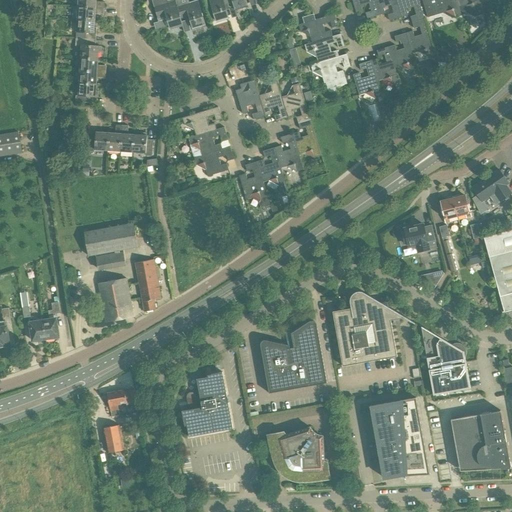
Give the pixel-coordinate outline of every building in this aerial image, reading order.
[(78,0),(78,6),(104,8),(104,1),(95,1),(95,0),(78,0)] [(181,24),(174,0),(151,0),(157,18),(165,16),(169,28),(181,24)] [(174,0),(180,18),(188,16),(191,28),(205,24),(198,1),(188,3),(187,0),(174,0)] [(232,0),(209,0),(215,21),(229,17),(225,5),(233,2),(232,0)] [(232,0),(233,2),(235,9),(248,5),(246,0),(232,0)] [(352,0),(355,9),(357,14),(363,12),(362,6),(369,4),(372,12),(366,14),(368,19),(380,16),(375,0),(352,0)] [(394,14),(389,15),(390,21),(402,17),(396,0),(375,0),(380,16),(386,14),(384,8),(392,6),(394,14)] [(413,23),(425,19),(419,0),(397,0),(402,17),(408,15),(407,10),(415,8),(417,15),(411,17),(413,23)] [(458,0),(423,0),(429,17),(446,12),(457,17),(464,15),(462,7),(461,7),(458,0)] [(458,0),(461,7),(462,7),(464,14),(470,12),(478,16),(485,14),(481,0),(458,0)] [(103,14),(104,8),(78,6),(74,6),(73,18),(77,19),(94,20),(94,13),(103,14)] [(311,38),(312,43),(312,44),(333,37),(331,31),(326,33),(324,25),(331,23),(333,29),(339,27),(335,15),(315,21),(313,15),(301,18),(303,25),(299,26),(301,33),(311,38)] [(79,38),(96,39),(96,27),(93,27),(93,26),(94,20),(77,19),(76,38),(79,38)] [(415,37),(413,32),(407,33),(414,53),(418,52),(429,58),(436,56),(425,19),(415,22),(413,23),(415,29),(420,27),(422,35),(415,37)] [(395,46),(390,48),(395,67),(400,66),(410,71),(418,69),(413,53),(414,53),(407,33),(395,37),(397,43),(402,41),(405,49),(397,51),(395,46)] [(337,43),(339,49),(345,47),(341,35),(333,37),(312,44),(312,43),(305,46),(307,52),(316,57),(318,64),(339,57),(337,51),(332,53),(330,45),(337,43)] [(75,46),(81,46),(80,57),(97,58),(98,52),(101,52),(101,46),(98,46),(98,45),(95,45),(96,39),(79,38),(76,38),(75,46)] [(379,65),(378,59),(372,61),(378,81),(383,79),(394,85),(396,85),(397,89),(401,87),(400,83),(395,67),(390,48),(377,52),(379,57),(385,55),(387,62),(379,65)] [(295,49),(288,51),(292,62),(298,60),(295,49)] [(347,55),(339,57),(318,64),(311,66),(313,73),(323,78),(325,84),(326,84),(329,92),(331,93),(333,93),(335,92),(336,90),(336,88),(347,85),(344,71),(338,73),(335,65),(343,63),(345,69),(351,67),(347,55)] [(97,65),(97,58),(80,57),(79,70),(105,72),(106,66),(97,65)] [(354,75),(360,96),(366,94),(375,99),(382,97),(378,81),(372,61),(360,65),(362,71),(367,69),(369,77),(362,79),(360,73),(354,75)] [(441,72),(448,65),(446,62),(438,62),(441,72)] [(105,78),(105,72),(79,70),(78,82),(96,84),(96,78),(105,78)] [(417,70),(411,72),(413,79),(419,77),(417,70)] [(291,78),(293,85),(299,83),(297,76),(291,78)] [(236,94),(242,115),(249,113),(247,107),(255,105),(257,113),(251,114),(253,120),(265,117),(259,96),(255,81),(248,83),(242,92),(236,94)] [(72,95),(72,101),(91,103),(92,97),(95,97),(95,96),(98,96),(98,90),(96,90),(96,84),(78,82),(78,95),(72,95)] [(279,115),(274,116),(275,122),(287,118),(281,98),(277,83),(270,85),(265,95),(259,96),(265,117),(271,115),(270,109),(277,107),(279,115)] [(304,101),(299,84),(293,86),(287,96),(281,98),(287,118),(294,116),(293,111),(300,109),(302,116),(296,118),(298,124),(310,121),(306,106),(304,101)] [(216,121),(219,120),(222,119),(218,108),(182,118),(184,126),(193,130),(195,136),(216,130),(215,124),(209,126),(206,118),(214,116),(216,121)] [(300,138),(299,132),(292,134),(299,155),(304,153),(314,159),(321,157),(310,121),(298,124),(300,130),(305,128),(308,136),(300,138)] [(109,133),(108,150),(121,151),(123,125),(116,125),(115,134),(109,133)] [(123,125),(121,151),(133,152),(134,135),(128,135),(128,126),(123,125)] [(228,139),(226,134),(224,128),(216,130),(195,136),(188,138),(190,146),(194,158),(201,156),(201,157),(223,150),(222,150),(221,144),(215,146),(213,138),(220,136),(222,141),(228,139)] [(108,150),(109,133),(103,133),(103,130),(98,130),(97,132),(97,135),(90,135),(89,151),(96,152),(96,149),(108,150)] [(19,133),(0,135),(0,155),(22,152),(19,133)] [(141,136),(134,135),(133,152),(146,153),(146,156),(152,156),(153,140),(147,139),(147,134),(141,133),(141,136)] [(283,152),(281,146),(274,148),(281,169),(287,167),(296,172),(303,170),(299,155),(292,134),(280,138),(282,144),(287,142),(290,150),(283,152)] [(228,161),(234,159),(230,148),(222,150),(223,150),(201,157),(201,156),(194,158),(196,166),(205,170),(207,177),(229,170),(227,164),(221,166),(219,158),(226,156),(228,161)] [(264,165),(263,160),(256,162),(261,176),(263,183),(264,183),(268,182),(278,187),(281,195),(288,192),(286,185),(283,176),(281,169),(274,148),(263,152),(264,157),(270,155),(272,163),(264,165)] [(256,162),(245,165),(247,171),(252,170),(255,178),(247,180),(245,174),(239,176),(246,201),(248,200),(250,198),(259,203),(259,204),(260,208),(270,205),(264,183),(263,183),(261,176),(256,162)] [(498,170),(472,187),(477,195),(473,198),(481,214),(488,208),(483,200),(489,196),(491,199),(496,196),(499,201),(511,193),(505,185),(507,184),(498,170)] [(453,196),(458,215),(465,214),(466,218),(472,217),(471,210),(469,211),(468,207),(469,207),(468,200),(466,200),(465,196),(460,197),(459,195),(453,196)] [(450,217),(458,215),(453,196),(446,198),(446,200),(441,201),(442,206),(441,206),(443,213),(444,213),(445,217),(444,217),(445,223),(451,222),(450,217)] [(134,223),(85,232),(89,256),(96,254),(99,268),(126,263),(124,249),(139,247),(134,223)] [(478,227),(477,223),(470,224),(474,238),(481,237),(481,236),(478,227)] [(405,232),(402,233),(405,243),(408,242),(408,246),(417,244),(418,251),(429,249),(437,247),(435,240),(432,224),(424,226),(423,224),(404,228),(405,232)] [(442,238),(442,237),(446,254),(452,252),(447,236),(449,236),(447,225),(439,226),(442,238)] [(481,236),(487,235),(485,226),(478,227),(481,236)] [(499,296),(511,292),(511,229),(484,237),(499,295),(499,296)] [(458,275),(457,271),(452,253),(447,255),(452,272),(451,272),(452,277),(458,275)] [(144,312),(156,309),(155,300),(161,299),(154,259),(136,262),(144,312)] [(442,271),(420,276),(420,277),(419,279),(434,288),(444,273),(442,272),(442,271)] [(133,316),(127,279),(99,283),(106,321),(133,316)] [(350,307),(344,308),(333,311),(342,364),(396,355),(390,319),(393,318),(394,322),(399,321),(398,317),(405,316),(363,292),(358,291),(355,291),(352,293),(350,296),(350,299),(350,307)] [(33,341),(46,339),(43,320),(43,319),(37,320),(36,318),(31,318),(27,292),(21,293),(24,318),(29,317),(33,341)] [(511,309),(511,292),(499,296),(503,311),(511,309)] [(21,301),(14,302),(17,324),(23,323),(22,316),(24,316),(21,301)] [(43,320),(46,339),(59,336),(55,313),(61,312),(59,302),(52,303),(53,310),(48,310),(50,318),(43,319),(43,320)] [(0,345),(10,344),(6,325),(5,321),(11,320),(9,307),(2,309),(4,321),(0,321),(0,345)] [(270,391),(301,385),(328,381),(317,322),(316,320),(315,320),(313,319),(310,319),(292,331),(293,339),(287,340),(288,344),(266,337),(264,338),(263,339),(261,340),(261,342),(270,391)] [(451,344),(442,338),(421,326),(433,394),(470,387),(464,357),(465,354),(466,351),(465,348),(463,345),(460,344),(457,342),(454,343),(451,344)] [(511,366),(503,368),(507,388),(511,386),(511,366)] [(208,375),(199,377),(198,377),(201,394),(198,394),(197,392),(195,391),(192,390),(190,391),(187,395),(188,401),(187,401),(188,406),(189,405),(189,408),(183,409),(185,424),(187,424),(189,435),(234,426),(223,370),(208,373),(208,375)] [(137,402),(135,389),(125,391),(108,393),(111,416),(119,415),(118,404),(127,403),(127,404),(137,402)] [(405,476),(430,474),(416,397),(400,400),(400,403),(395,404),(394,401),(370,406),(383,477),(386,477),(386,476),(404,472),(405,478),(406,478),(405,476)] [(332,413),(338,412),(336,403),(328,405),(329,410),(332,413)] [(508,460),(508,458),(507,451),(508,451),(501,410),(451,419),(458,460),(460,468),(490,462),(491,467),(500,466),(502,466),(504,466),(505,465),(507,463),(508,462),(508,460)] [(104,428),(108,453),(123,450),(119,425),(104,428)] [(285,430),(269,433),(271,442),(273,451),(276,460),(280,469),(281,470),(284,469),(292,475),(293,478),(294,479),(301,480),(309,480),(317,479),(325,478),(331,477),(328,461),(325,460),(324,435),(318,433),(318,434),(314,431),(314,430),(311,425),(287,433),(285,430)] [(351,478),(361,477),(358,464),(348,465),(351,478)] [(129,478),(120,479),(122,486),(122,487),(130,485),(130,484),(129,478)]
